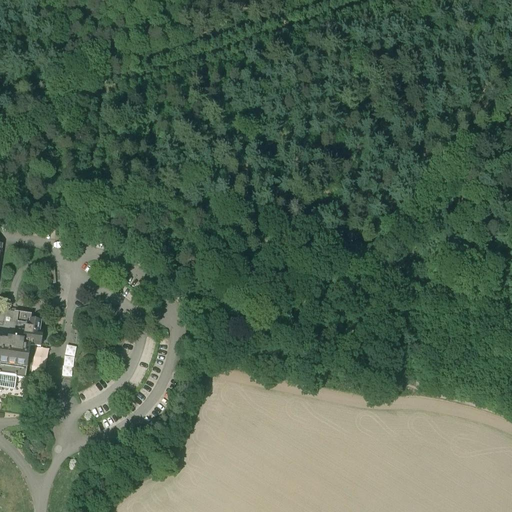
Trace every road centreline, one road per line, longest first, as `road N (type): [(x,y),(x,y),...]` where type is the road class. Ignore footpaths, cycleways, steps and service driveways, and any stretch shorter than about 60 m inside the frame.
road 1 (track): [(102,93),(380,0)]
road 2 (track): [(400,278),(410,244),(511,86)]
road 3 (track): [(175,339),(388,381)]
road 4 (track): [(388,381),(511,416)]
